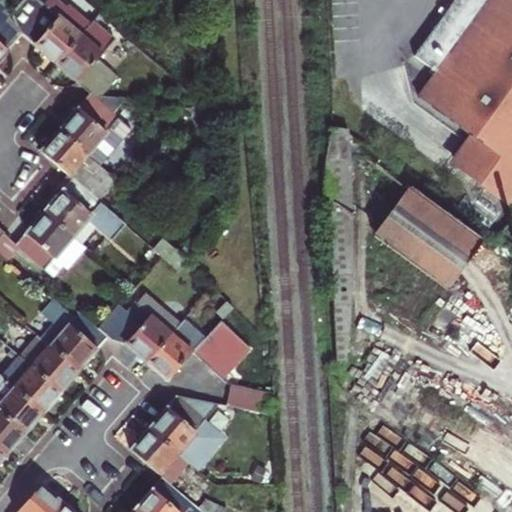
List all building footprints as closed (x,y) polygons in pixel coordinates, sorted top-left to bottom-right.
[(459,169),(509,205),(511,201),(511,0),(455,0),(414,55),(439,73),(421,97),(480,141),(469,156),(459,169)] [(24,34),(57,64),(81,37),(46,6),(25,29),(22,32),(24,34)] [(0,61),(24,34),(22,32),(12,23),(9,26),(0,17),(0,61)] [(57,64),(91,95),(115,68),(81,37),(57,64)] [(60,130),(91,158),(121,123),(90,96),(60,130)] [(349,126),(331,126),(326,166),(337,361),(354,361),(349,126)] [(69,176),(73,177),(91,158),(60,130),(42,151),(59,166),(68,175),(69,176)] [(62,191),(45,211),(74,236),(90,219),(99,227),(112,239),(127,224),(73,177),(69,176),(68,175),(58,187),(62,191)] [(406,189),(374,236),(448,289),(482,243),(406,189)] [(17,243),(15,245),(52,278),(63,266),(70,264),(87,246),(83,244),(74,236),(45,211),(18,244),(17,243)] [(74,236),(83,244),(99,227),(90,219),(74,236)] [(17,243),(4,232),(0,237),(0,248),(7,255),(15,245),(17,243)] [(156,249),(165,257),(181,271),(190,261),(166,239),(156,249)] [(128,344),(149,362),(182,324),(147,294),(131,313),(122,305),(101,328),(111,337),(128,344)] [(51,345),(80,370),(108,337),(80,313),(76,316),(62,303),(55,311),(61,316),(69,324),(51,345)] [(69,324),(61,316),(43,338),(51,345),(69,324)] [(185,320),(182,324),(149,362),(171,381),(196,352),(227,378),(254,348),(223,321),(208,339),(185,320)] [(23,356),(63,390),(80,370),(51,345),(43,338),(40,336),(23,356)] [(45,412),(63,390),(23,356),(5,377),(45,412)] [(0,408),(27,432),(45,412),(5,377),(0,382),(0,408)] [(269,396),(212,383),(207,402),(270,416),(269,396)] [(177,397),(149,429),(177,452),(191,464),(218,435),(204,422),(205,421),(177,397)] [(0,445),(9,453),(27,432),(0,408),(0,445)] [(132,449),(149,463),(159,472),(177,452),(149,429),(132,449)] [(0,463),(9,453),(0,445),(0,463)] [(135,509),(138,511),(205,511),(159,472),(149,483),(154,488),(135,509)] [(18,511),(54,511),(64,501),(42,483),(18,511)] [(75,511),(64,501),(54,511),(75,511)]
